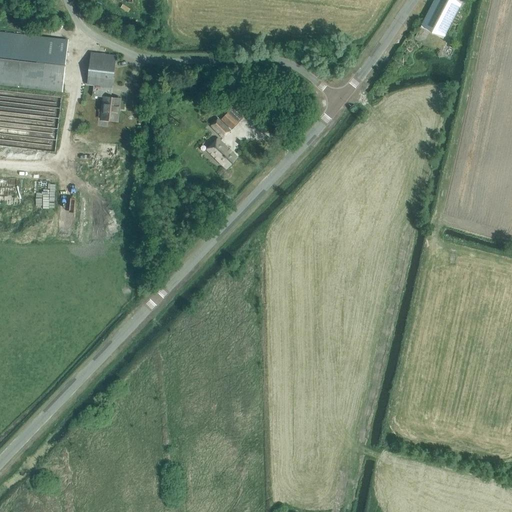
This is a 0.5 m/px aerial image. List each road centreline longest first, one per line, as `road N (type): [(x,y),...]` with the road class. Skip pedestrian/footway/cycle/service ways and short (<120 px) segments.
road 1 (unclassified): [(0,465),(341,100)]
road 2 (unclassified): [(341,100),(276,60),(174,62),(127,53),(87,31),(66,0)]
road 3 (unclassified): [(341,100),(415,0)]
